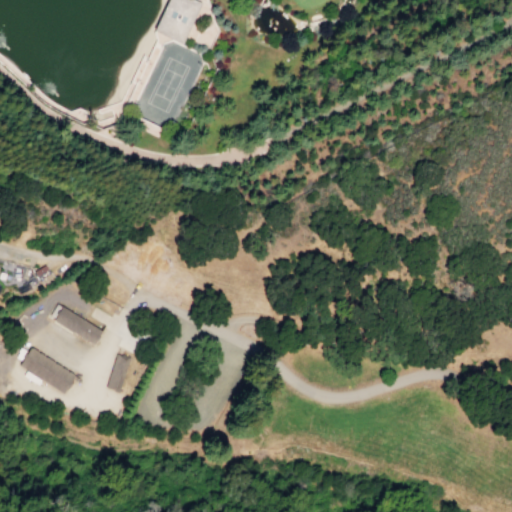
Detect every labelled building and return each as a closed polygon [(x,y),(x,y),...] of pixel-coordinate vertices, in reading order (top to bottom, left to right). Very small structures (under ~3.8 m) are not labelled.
[(182,47),(154,34),(170,0),(185,0),(201,7),(182,47)] [(214,309),(202,308),(206,288),(219,293),(214,309)] [(100,334),(92,347),(54,324),(53,326),(43,320),(49,310),(58,315),(61,310),(100,334)] [(73,380),(62,397),(19,369),(30,351),(73,380)] [(119,395),(105,391),(115,356),(129,361),(119,395)]
